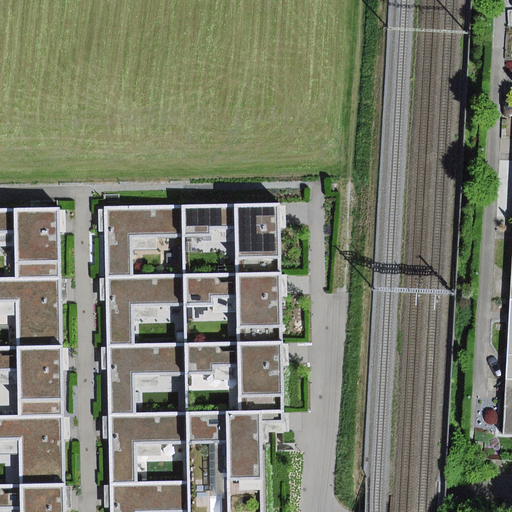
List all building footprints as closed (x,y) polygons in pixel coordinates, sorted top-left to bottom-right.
[(280,203),(183,205),(183,235),(210,234),(210,228),(236,228),(237,275),(282,274),(281,218),(280,203)] [(105,219),(107,277),(134,277),(133,235),(183,235),(183,205),(105,207),(105,219)] [(61,208),(0,209),(0,230),(15,231),(16,280),(62,280),(61,221),(61,208)] [(237,275),(185,276),(186,307),(213,307),(213,299),(237,298),(238,343),(283,342),(282,286),(282,274),(237,275)] [(107,289),(108,345),(135,345),(134,308),(186,307),(185,276),(134,277),(107,277),(107,289)] [(16,280),(0,280),(0,300),(19,300),(19,349),(63,348),(62,290),(62,280),(16,280)] [(238,343),(185,344),(185,375),(214,375),(214,366),(240,366),(240,412),(283,412),(283,357),(283,342),(238,343)] [(108,358),(109,415),(138,415),(137,376),(185,375),(185,344),(135,345),(108,345),(108,358)] [(19,349),(0,348),(0,369),(19,370),(19,417),(64,416),(63,359),(63,348),(19,349)] [(240,412),(187,414),(188,442),(227,442),(228,511),(264,511),(263,432),(262,422),(283,421),(283,412),(240,412)] [(109,428),(110,484),(139,483),(138,443),(188,442),(187,414),(138,415),(109,415),(109,428)] [(19,417),(0,417),(0,438),(23,438),(25,483),(66,482),(64,430),(64,416),(19,417)] [(25,483),(0,483),(0,505),(21,505),(21,511),(66,511),(66,500),(66,482),(25,483)] [(111,497),(111,511),(188,511),(188,482),(139,483),(110,484),(111,497)]
